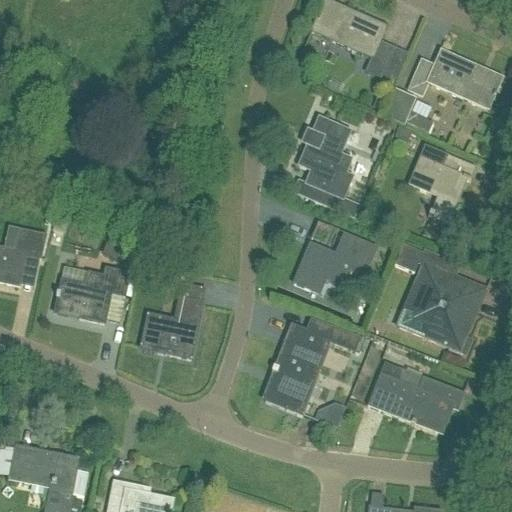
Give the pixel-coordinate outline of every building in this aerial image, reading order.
[(347,16),(323,6),(311,33),(372,60),(366,73),(380,79),(393,49),(380,43),(387,29),(349,13),(347,16)] [(321,63),(326,52),(313,46),(308,58),(321,63)] [(479,70),(442,53),(435,68),(422,63),(409,92),(422,98),(428,85),(489,112),(501,85),(477,74),(479,70)] [(414,105),(395,96),(382,121),(425,141),(431,128),(408,117),(414,105)] [(488,120),(491,113),(470,106),(468,113),(488,120)] [(350,135),(318,123),(318,124),(321,125),(312,147),(309,146),(299,170),(311,175),(300,201),(353,222),(358,210),(344,204),(353,181),(345,178),(351,163),(340,159),(350,135)] [(475,170),(424,149),(409,188),(438,200),(430,220),(448,227),(466,182),(470,183),(475,170)] [(47,241),(22,236),(17,256),(0,252),(0,287),(19,292),(26,261),(42,265),(47,241)] [(377,253),(344,239),(335,260),(310,249),(293,288),(311,295),(317,279),(359,297),(377,253)] [(402,249),(394,269),(414,277),(422,257),(402,249)] [(131,279),(107,274),(106,281),(90,277),(87,290),(63,284),(59,298),(58,298),(57,301),(59,301),(55,316),(80,321),(79,322),(105,328),(111,299),(125,302),(131,279)] [(437,345),(465,356),(470,342),(465,340),(475,316),(469,313),(478,292),(443,277),(425,322),(443,329),(437,345)] [(202,307),(179,303),(175,325),(148,320),(142,352),(166,356),(166,359),(191,364),(202,307)] [(364,343),(310,323),(306,335),(290,329),(274,372),(273,371),(271,376),(276,378),(265,406),(302,420),(330,347),(358,358),(364,343)] [(464,399),(385,368),(368,412),(414,430),(416,426),(443,437),(452,415),(457,416),(464,399)] [(79,463),(16,451),(10,484),(51,492),(47,511),(69,511),(72,499),(82,501),(87,477),(76,475),(79,463)] [(142,490),(113,484),(107,511),(172,511),(175,504),(141,497),(142,490)]
